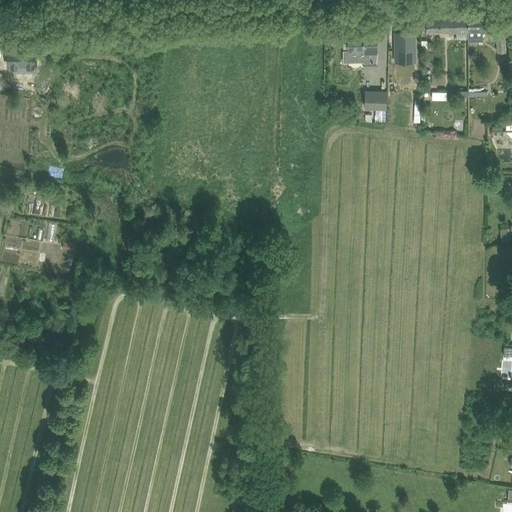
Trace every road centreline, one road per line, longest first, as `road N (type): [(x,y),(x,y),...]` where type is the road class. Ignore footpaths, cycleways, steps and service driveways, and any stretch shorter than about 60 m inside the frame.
road 1 (unclassified): [(395,0),(0,13)]
road 2 (track): [(47,511),(75,391)]
